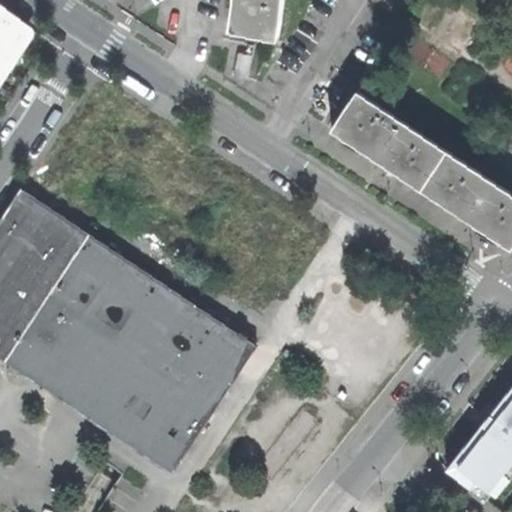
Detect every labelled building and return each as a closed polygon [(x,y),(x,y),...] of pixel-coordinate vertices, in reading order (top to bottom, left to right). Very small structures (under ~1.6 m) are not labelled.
[(0,0),(0,82),(39,26),(0,0)] [(228,0),(226,26),(273,36),(278,4),(278,0),(228,0)] [(426,190),(452,151),(360,90),(334,128),(381,159),(426,190)] [(511,245),(511,191),(452,151),(426,190),(469,219),(511,247),(511,245)] [(395,176),(386,188),(462,243),(471,230),(395,176)] [(0,357),(28,376),(171,469),(252,344),(225,326),(229,320),(189,292),(184,299),(19,188),(6,209),(0,218),(0,357)] [(511,478),(511,394),(484,429),(453,466),(494,500),(511,478)]
